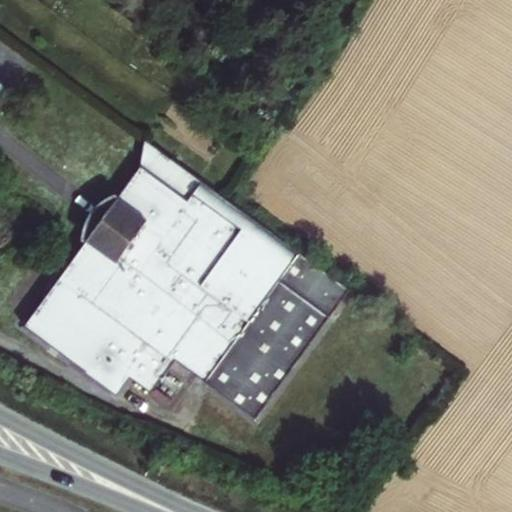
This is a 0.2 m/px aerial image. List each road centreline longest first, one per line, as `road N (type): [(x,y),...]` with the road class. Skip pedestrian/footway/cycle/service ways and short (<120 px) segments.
road 1 (secondary): [(186,511),(0,417)]
road 2 (secondary): [(0,454),(147,511)]
